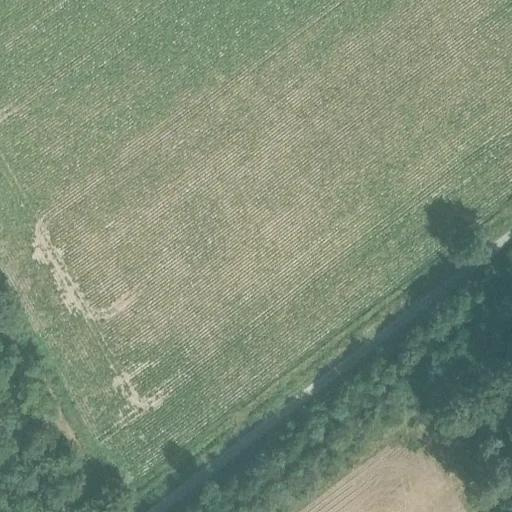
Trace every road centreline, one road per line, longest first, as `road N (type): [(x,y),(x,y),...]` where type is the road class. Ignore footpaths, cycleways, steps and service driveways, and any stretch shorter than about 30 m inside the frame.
road 1 (residential): [(511,241),(156,511)]
road 2 (track): [(261,511),(511,326)]
